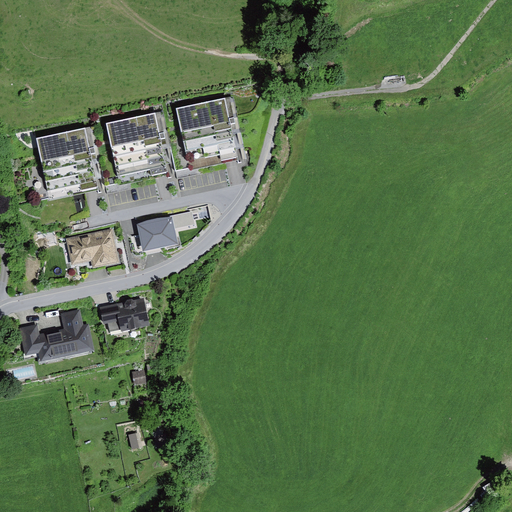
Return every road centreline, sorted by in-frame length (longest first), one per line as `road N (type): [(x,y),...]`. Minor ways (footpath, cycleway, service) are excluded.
road 1 (residential): [(0,316),(144,281),(211,242),(241,209),(229,198),(90,223)]
road 2 (track): [(495,0),(424,81),(283,97),(241,209)]
